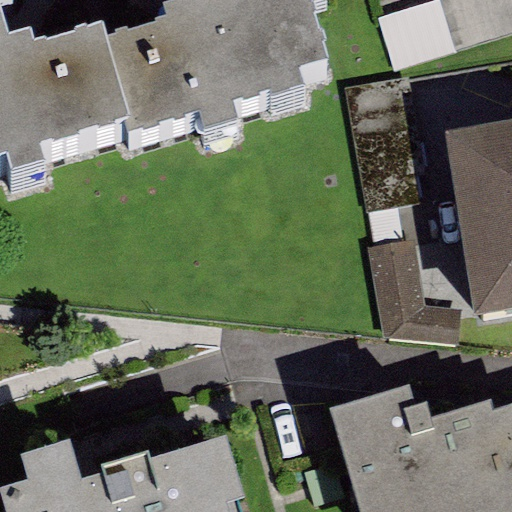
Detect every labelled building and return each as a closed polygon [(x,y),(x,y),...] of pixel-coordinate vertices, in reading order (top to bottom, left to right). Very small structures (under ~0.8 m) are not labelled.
[(0,0),(0,151),(6,150),(11,170),(44,161),(38,142),(51,139),(52,143),(77,134),(75,130),(95,124),(96,130),(113,125),(113,121),(123,118),(127,117),(104,37),(99,19),(74,27),(75,30),(44,39),(43,36),(31,39),(29,28),(8,34),(0,7),(0,0)] [(172,0),(162,3),(166,16),(153,19),(154,23),(126,31),(125,28),(115,31),(116,34),(104,37),(127,117),(123,118),(127,130),(139,126),(140,130),(157,125),(156,120),(172,116),(173,120),(183,117),(182,114),(198,109),(203,128),(234,119),(229,100),(239,97),(240,100),(257,95),(256,92),(268,88),(270,95),(303,86),(298,68),(324,60),(318,40),(323,39),(320,29),(317,30),(313,14),(316,13),(312,0),(308,1),(308,0),(172,0)] [(511,0),(437,0),(387,15),(402,65),(511,33),(511,0)] [(474,315),(511,308),(511,121),(445,132),(474,315)] [(386,313),(431,307),(423,245),(378,251),(386,313)] [(406,386),(329,408),(359,511),(511,511),(511,408),(511,404),(490,410),(488,402),(429,419),(424,402),(412,406),(406,386)] [(69,440),(18,455),(26,480),(0,487),(0,495),(4,511),(238,511),(235,499),(242,497),(224,436),(148,458),(147,453),(99,467),(101,473),(81,479),(69,440)]
